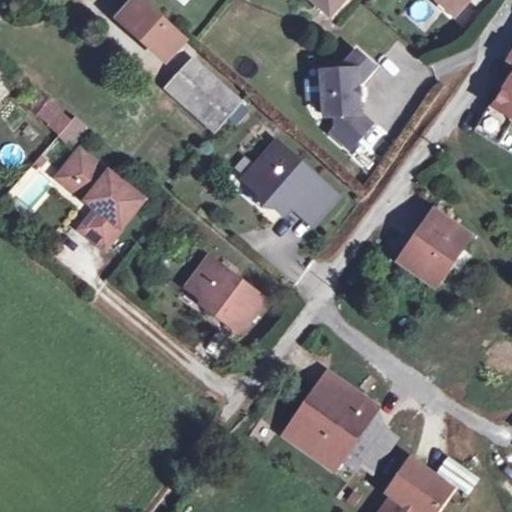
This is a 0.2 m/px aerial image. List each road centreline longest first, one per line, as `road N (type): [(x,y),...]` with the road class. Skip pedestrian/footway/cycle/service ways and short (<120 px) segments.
road 1 (residential): [(226,412),(511,15)]
road 2 (track): [(143,511),(226,412)]
